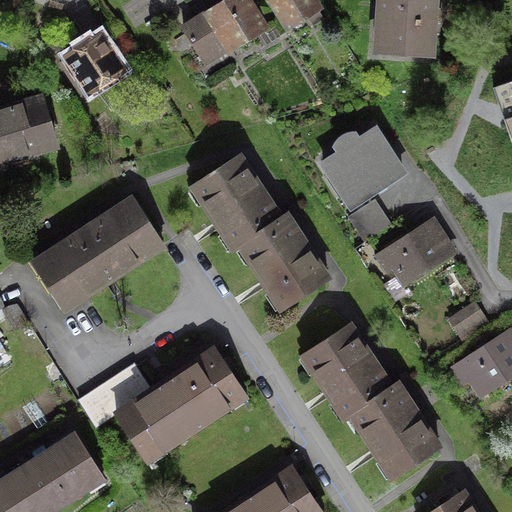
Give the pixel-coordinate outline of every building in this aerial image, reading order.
[(241,0),(215,0),(172,28),(200,71),(261,31),(241,0)] [(256,0),(277,31),(313,7),(308,0),(256,0)] [(428,0),(358,0),(352,64),(421,71),(428,0)] [(100,34),(54,58),(75,99),(121,76),(100,34)] [(511,80),(494,87),(511,140),(511,80)] [(42,96),(0,107),(0,160),(55,146),(42,96)] [(323,156),(306,166),(339,214),(398,176),(365,130),(346,141),(344,136),(340,136),(336,136),(330,138),(325,142),(322,144),(320,151),(323,156)] [(325,283),(233,149),(178,187),(270,320),(325,283)] [(162,250),(123,195),(12,272),(50,327),(162,250)] [(392,226),(375,201),(346,221),(363,246),(392,226)] [(430,221),(373,258),(396,294),(453,257),(430,221)] [(476,303),(447,322),(458,339),(487,321),(476,303)] [(433,453),(344,320),(288,357),(377,490),(433,453)] [(511,341),(505,330),(450,365),(472,399),(511,373),(511,341)] [(241,408),(206,354),(107,418),(142,472),(241,408)] [(0,511),(73,511),(100,497),(62,433),(0,469),(0,511)] [(311,511),(281,466),(212,511),(311,511)] [(473,511),(456,488),(420,511),(473,511)]
